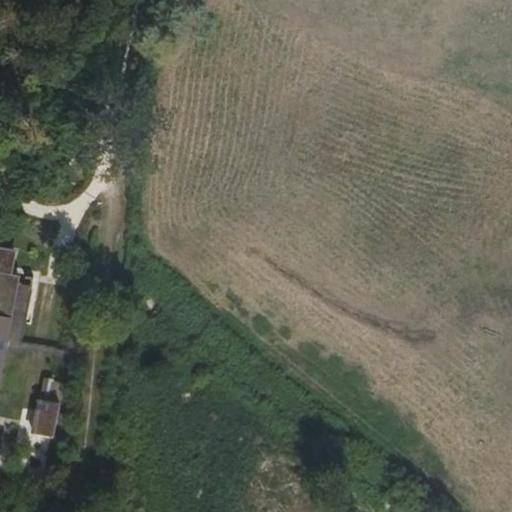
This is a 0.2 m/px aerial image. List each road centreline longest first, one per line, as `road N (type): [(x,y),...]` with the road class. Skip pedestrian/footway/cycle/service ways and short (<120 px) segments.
road 1 (track): [(106,183),(70,236),(19,456)]
road 2 (track): [(106,183),(132,0)]
